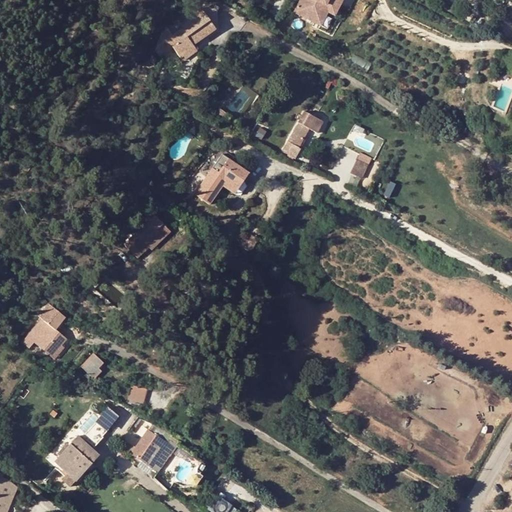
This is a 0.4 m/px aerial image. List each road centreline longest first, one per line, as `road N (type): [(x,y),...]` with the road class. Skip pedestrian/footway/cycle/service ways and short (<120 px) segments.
road 1 (unknown): [(511,157),(241,14)]
road 2 (unknown): [(511,284),(275,158)]
